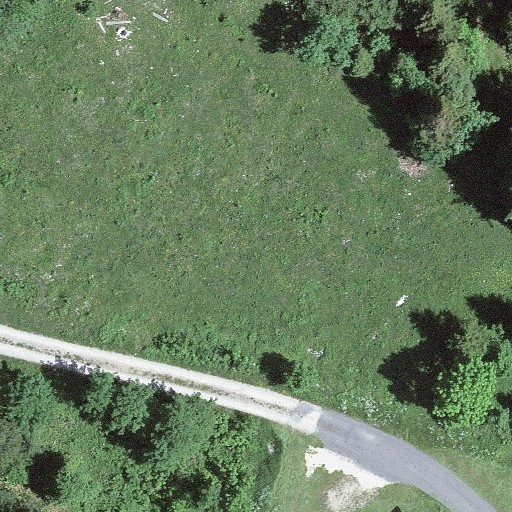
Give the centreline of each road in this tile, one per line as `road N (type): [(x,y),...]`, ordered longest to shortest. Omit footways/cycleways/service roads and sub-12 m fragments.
road 1 (track): [(0,341),(289,410)]
road 2 (track): [(481,511),(394,451),(289,410)]
